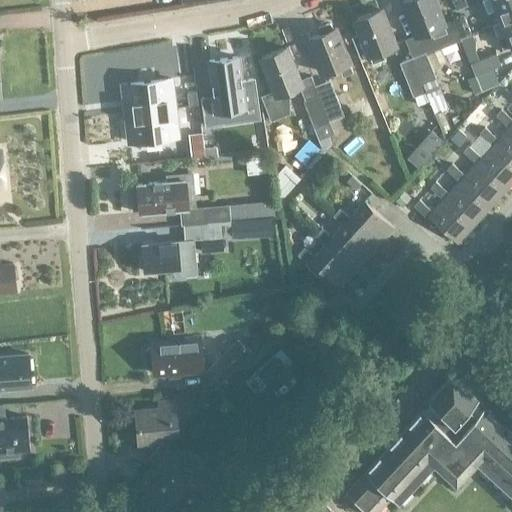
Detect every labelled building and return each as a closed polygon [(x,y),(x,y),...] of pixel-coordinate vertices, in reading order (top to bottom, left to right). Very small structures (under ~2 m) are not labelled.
[(434,0),(402,0),(401,1),(414,35),(422,53),(425,51),(433,48),(459,38),(459,37),(451,20),(444,23),(434,0)] [(450,0),(455,10),(468,5),(465,0),(450,0)] [(499,21),(511,15),(511,0),(482,0),(487,11),(494,8),(499,21)] [(359,33),(352,36),(360,56),(367,53),(367,55),(370,62),(384,57),(381,49),(395,44),(381,8),(353,19),(359,33)] [(459,37),(471,32),(464,15),(451,20),(459,37)] [(500,21),(492,24),(502,49),(510,46),(510,48),(511,47),(511,15),(499,21),(500,21)] [(321,72),(337,65),(342,76),(352,71),(348,61),(334,27),(307,38),(321,72)] [(474,50),(474,40),(471,32),(459,37),(459,38),(459,39),(459,40),(465,53),(474,50)] [(497,37),(484,39),(486,52),(499,50),(497,37)] [(286,46),(260,56),(274,90),(260,96),(270,120),(289,112),(288,98),(287,96),(293,94),(291,88),(298,85),(301,84),(300,82),(286,46)] [(435,77),(425,51),(422,53),(411,57),(421,82),(435,77)] [(478,60),(470,63),(475,75),(492,68),(500,65),(495,53),(478,60)] [(213,96),(201,97),(205,125),(229,122),(227,108),(257,104),(253,78),(240,80),(237,56),(208,60),(213,96)] [(411,57),(399,62),(412,95),(425,90),(421,82),(411,57)] [(437,77),(444,92),(463,83),(456,69),(437,77)] [(171,78),(122,84),(125,112),(174,107),(171,78)] [(315,85),(329,121),(343,115),(329,79),(315,85)] [(197,103),(195,90),(186,92),(188,104),(197,103)] [(329,121),(319,94),(302,100),(318,139),(334,133),(329,121)] [(417,105),(424,123),(450,114),(443,96),(417,105)] [(412,101),(379,110),(384,129),(418,120),(412,101)] [(174,107),(125,112),(129,141),(178,135),(174,107)] [(510,124),(511,125),(511,118),(502,109),(496,115),(507,127),(510,124)] [(493,142),(511,158),(511,125),(510,124),(507,127),(497,138),(485,127),(479,133),(491,145),(493,142)] [(408,147),(418,140),(408,125),(398,132),(408,147)] [(458,147),(467,137),(459,129),(450,139),(458,147)] [(477,160),(507,187),(511,181),(511,158),(493,142),(491,145),(480,156),(468,145),(463,151),(475,163),(477,160)] [(216,146),(204,147),(205,156),(217,155),(216,146)] [(204,147),(190,149),(191,158),(205,156),(204,147)] [(316,147),(300,161),(312,176),(329,162),(316,147)] [(461,178),(491,205),(507,187),(477,160),(475,163),(464,174),(452,163),(446,170),(458,181),(461,178)] [(282,198),(300,178),(284,164),(274,176),(275,192),(282,198)] [(187,207),(195,206),(193,171),(165,173),(165,180),(136,183),(137,190),(131,190),(132,210),(138,209),(139,213),(188,208),(187,207)] [(351,174),(346,180),(355,189),(360,183),(351,174)] [(444,196),(474,224),(491,205),(461,178),(458,181),(448,192),(436,181),(430,188),(442,199),(444,196)] [(395,200),(401,206),(410,197),(403,191),(395,200)] [(419,199),(413,205),(413,206),(427,218),(429,216),(457,243),(474,224),(444,196),(442,199),(432,210),(419,199)] [(335,211),(332,214),(343,224),(345,221),(375,248),(393,228),(364,200),(349,217),(339,207),(335,211)] [(230,219),(228,204),(204,206),(205,221),(230,219)] [(271,216),(230,219),(231,236),(272,233),(271,216)] [(205,221),(207,237),(221,236),(231,236),(230,219),(205,221)] [(358,267),(375,248),(345,221),(343,224),(332,236),(321,227),(314,234),(325,243),(328,240),(358,267)] [(222,249),(221,236),(207,237),(201,238),(202,251),(222,249)] [(183,274),(196,273),(194,238),(176,240),(142,243),(143,255),(140,257),(141,266),(144,267),(144,270),(179,267),(179,271),(183,274)] [(304,246),(297,254),(307,263),(310,260),(339,288),(358,267),(328,240),(325,243),(314,256),(304,246)] [(250,255),(252,283),(263,282),(260,254),(250,255)] [(0,291),(16,290),(15,278),(18,277),(17,267),(14,268),(13,263),(0,264),(0,291)] [(304,264),(290,278),(306,294),(321,279),(304,264)] [(316,299),(309,307),(325,322),(333,314),(316,299)] [(264,325),(254,336),(259,341),(270,331),(264,325)] [(148,347),(145,350),(147,365),(150,369),(153,368),(153,373),(189,370),(202,369),(201,343),(197,344),(197,336),(185,337),(185,339),(151,342),(151,346),(148,347)] [(215,387),(251,351),(237,338),(201,374),(212,384),(215,387)] [(279,347),(244,380),(256,392),(290,360),(279,347)] [(0,355),(0,387),(31,385),(28,353),(0,355)] [(511,433),(484,407),(485,406),(477,398),(478,397),(452,374),(428,400),(439,409),(432,417),(423,409),(346,492),(367,511),(376,511),(391,496),(397,502),(433,463),(456,484),(477,461),(511,494),(511,433)] [(220,387),(201,390),(202,402),(220,399),(225,393),(220,387)] [(156,399),(156,407),(136,409),(138,441),(162,439),(161,429),(177,428),(174,397),(156,399)] [(2,404),(0,404),(0,456),(18,454),(18,448),(29,448),(26,416),(3,417),(2,404)] [(171,450),(162,441),(147,457),(156,466),(171,450)] [(238,446),(218,469),(230,481),(251,458),(238,446)] [(173,466),(139,502),(149,511),(181,511),(200,491),(173,466)] [(333,511),(324,503),(314,511),(333,511)]
